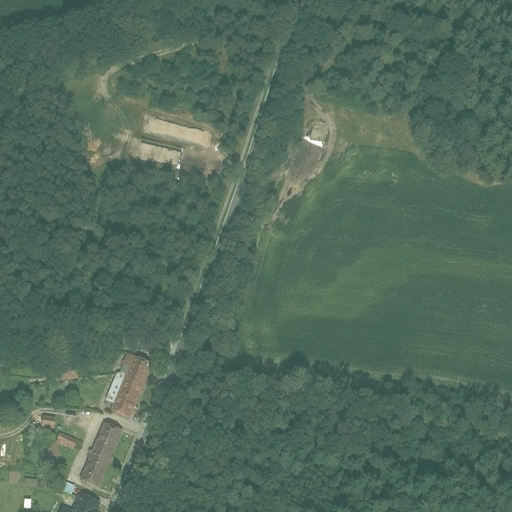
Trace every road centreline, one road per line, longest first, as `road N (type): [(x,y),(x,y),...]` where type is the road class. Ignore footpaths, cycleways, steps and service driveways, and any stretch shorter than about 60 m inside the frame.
road 1 (tertiary): [(114,511),(214,260),(301,0)]
road 2 (track): [(151,419),(224,441),(511,480)]
